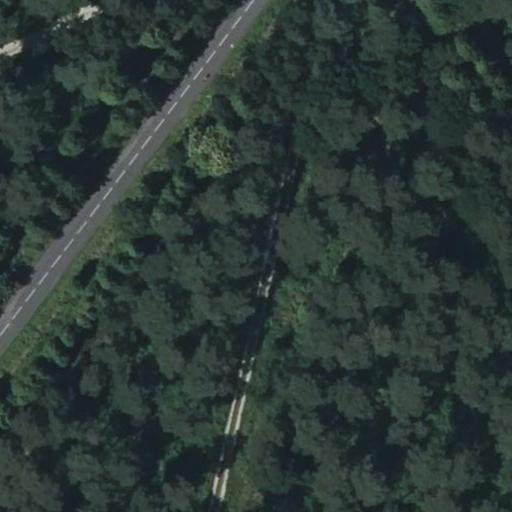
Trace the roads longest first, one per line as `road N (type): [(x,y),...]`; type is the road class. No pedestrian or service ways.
road 1 (track): [(242,511),(336,0)]
road 2 (tertiary): [(250,0),(0,334)]
